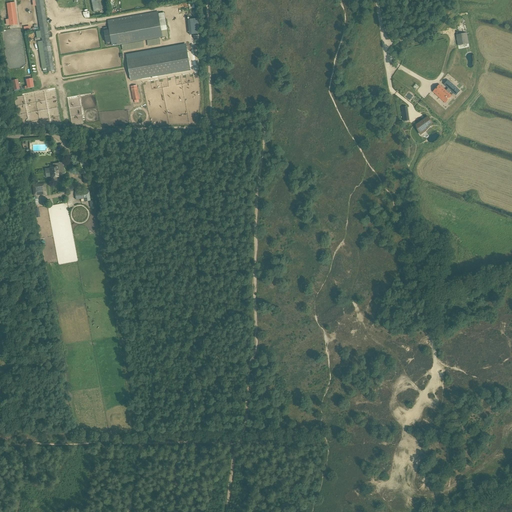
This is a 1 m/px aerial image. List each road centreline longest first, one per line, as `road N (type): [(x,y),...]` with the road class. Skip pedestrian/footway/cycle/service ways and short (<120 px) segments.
road 1 (track): [(226,511),(245,428),(243,366),(253,347),(252,176),(263,120),(211,124),(206,0)]
road 2 (track): [(236,444),(183,438),(101,445)]
